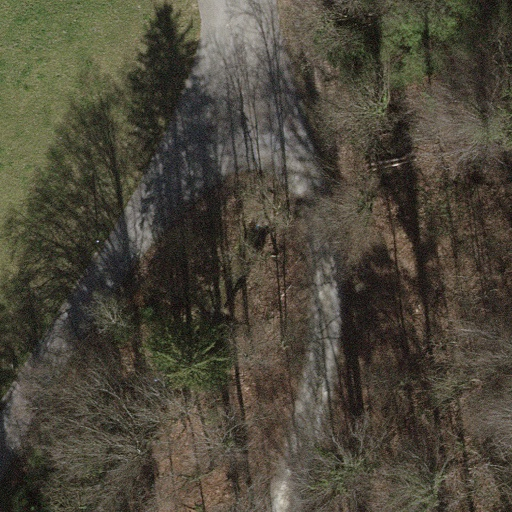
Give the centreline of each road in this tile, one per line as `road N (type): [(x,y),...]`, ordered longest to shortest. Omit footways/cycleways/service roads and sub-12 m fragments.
road 1 (track): [(238,0),(309,188),(328,284),(325,348),(286,511)]
road 2 (residential): [(0,450),(33,380),(171,178),(235,0)]
